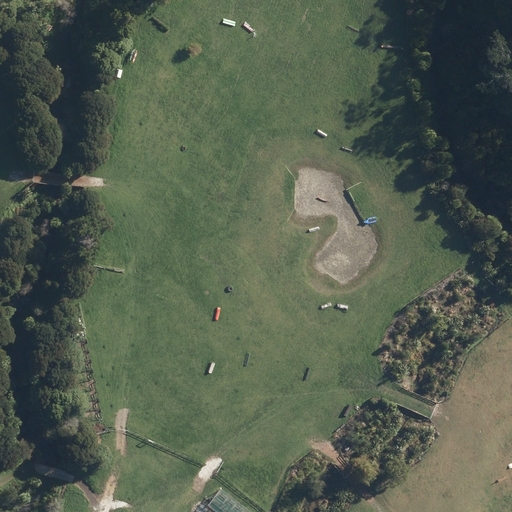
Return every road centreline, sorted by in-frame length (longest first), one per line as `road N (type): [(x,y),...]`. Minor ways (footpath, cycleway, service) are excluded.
road 1 (track): [(104,511),(120,441),(131,223),(105,182),(84,180)]
road 2 (track): [(0,481),(33,467),(74,477),(101,511)]
